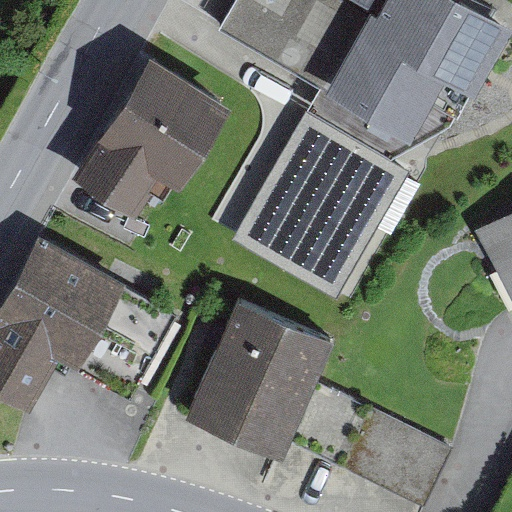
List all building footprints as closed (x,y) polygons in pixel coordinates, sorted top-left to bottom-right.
[(232,0),(220,22),(328,84),(314,107),(396,154),(442,75),(477,96),(511,36),(511,17),(481,0),(232,0)] [(148,49),(71,171),(136,211),(161,170),(178,181),(229,99),(148,49)] [(305,112),(234,237),(336,297),(409,171),(305,112)] [(511,206),(475,227),(511,292),(511,206)] [(40,230),(0,302),(0,390),(30,407),(59,357),(132,397),(179,312),(124,282),(127,278),(40,230)] [(240,295),(186,410),(282,455),(289,440),(425,503),(452,445),(315,380),(334,339),(240,295)]
